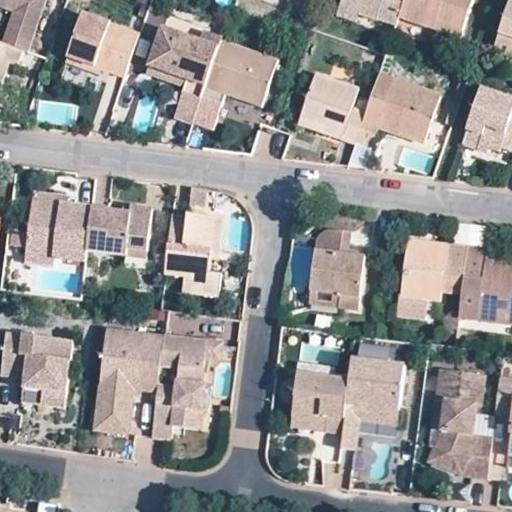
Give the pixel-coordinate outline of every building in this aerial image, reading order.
[(0,0),(0,6),(16,12),(4,43),(24,50),(25,50),(44,0),(0,0)] [(366,2),(360,0),(345,0),(341,14),(359,20),(362,12),(366,2)] [(402,16),(407,0),(360,0),(366,2),(362,12),(382,19),(383,16),(400,22),(402,16)] [(407,0),(402,16),(463,38),(476,0),(407,0)] [(511,3),(498,49),(511,53),(511,3)] [(67,60),(126,80),(141,35),(83,16),(67,60)] [(164,28),(151,64),(190,77),(186,86),(184,91),(204,97),(208,87),(224,39),(225,38),(206,30),(202,41),(164,28)] [(281,59),(224,39),(208,87),(237,97),(265,106),(281,59)] [(24,50),(4,43),(0,41),(0,87),(9,64),(18,69),(24,50)] [(190,77),(151,64),(148,72),(186,86),(190,77)] [(446,92),(383,73),(370,111),(365,125),(380,130),(382,130),(382,126),(385,118),(401,123),(399,131),(429,141),(446,92)] [(365,125),(370,111),(356,106),(363,87),(323,75),(308,119),(325,124),(324,131),(359,143),(365,125)] [(102,129),(117,86),(108,83),(93,126),(102,129)] [(511,97),(485,88),(466,144),(481,149),(483,143),(491,147),(502,150),(503,146),(511,118),(511,97)] [(204,97),(184,91),(176,114),(196,121),(204,97)] [(265,106),(237,97),(234,105),(262,115),(265,106)] [(382,126),(399,131),(401,123),(385,118),(382,126)] [(511,149),(511,118),(503,146),(511,149)] [(325,124),(308,119),(306,125),(324,131),(325,124)] [(374,148),(380,130),(365,125),(359,143),(374,148)] [(483,143),(481,149),(490,152),(491,147),(483,143)] [(206,190),(193,188),(192,206),(205,207),(206,190)] [(88,263),(89,254),(95,209),(73,207),(73,201),(36,195),(28,249),(58,252),(57,259),(88,263)] [(89,254),(130,259),(131,250),(151,252),(156,210),(133,207),(133,214),(112,211),(113,205),(96,203),(95,209),(89,254)] [(174,217),(167,276),(187,279),(186,295),(223,299),(226,276),(212,274),(214,261),(219,218),(191,215),(191,220),(174,217)] [(219,218),(214,261),(222,263),(227,219),(219,218)] [(351,256),(352,251),(354,233),(333,231),(329,230),(325,232),(323,234),(322,237),(320,243),(318,255),(325,255),(322,273),(315,272),(312,292),(342,296),(340,308),(361,311),(368,258),(361,257),(351,256)] [(465,296),(471,248),(452,246),(451,253),(431,250),(433,244),(413,241),(404,298),(445,303),(446,294),(465,296)] [(451,253),(452,246),(433,244),(431,250),(451,253)] [(490,257),(491,250),(471,248),(465,296),(463,315),(499,320),(501,308),(511,309),(511,266),(499,264),(489,264),(490,257)] [(56,266),(57,259),(58,252),(28,249),(27,262),(56,266)] [(150,261),(151,252),(131,250),(130,259),(150,261)] [(325,255),(318,255),(315,272),(322,273),(325,255)] [(340,308),(342,296),(312,292),(310,303),(340,308)] [(163,338),(107,330),(95,420),(129,424),(133,398),(134,391),(140,392),(156,394),(163,339),(163,338)] [(15,337),(3,336),(0,362),(0,377),(16,379),(17,374),(24,374),(23,380),(22,389),(40,391),(38,408),(64,411),(72,344),(30,339),(15,337)] [(151,439),(164,339),(163,339),(156,394),(150,439),(151,439)] [(200,389),(204,362),(205,344),(164,339),(151,439),(169,441),(171,428),(172,421),(180,422),(180,430),(200,432),(202,413),(205,389),(200,389)] [(220,345),(205,344),(204,362),(215,364),(217,364),(220,345)] [(410,367),(357,360),(354,382),(347,434),(345,451),(360,452),(364,422),(366,407),(402,412),(404,412),(410,367)] [(337,380),(338,369),(303,364),(302,375),(337,380)] [(489,376),(456,372),(445,370),(442,393),(456,395),(454,413),(448,412),(446,432),(438,449),(432,463),(465,478),(491,481),(496,440),(481,438),(476,435),(480,406),(485,407),(489,376)] [(347,434),(354,382),(337,380),(302,375),(297,415),(318,418),(319,415),(333,416),(331,431),(347,434)] [(511,379),(504,378),(499,415),(511,416),(511,379)] [(211,389),(205,389),(202,413),(208,414),(211,389)] [(454,413),(456,395),(442,393),(435,447),(438,449),(446,432),(448,412),(454,413)] [(402,412),(366,407),(364,422),(402,427),(404,412),(402,412)] [(318,429),(331,431),(333,416),(319,415),(318,418),(297,415),(296,426),(318,429)] [(129,424),(95,420),(93,432),(128,436),(129,424)] [(180,422),(172,421),(171,428),(180,430),(180,422)]
